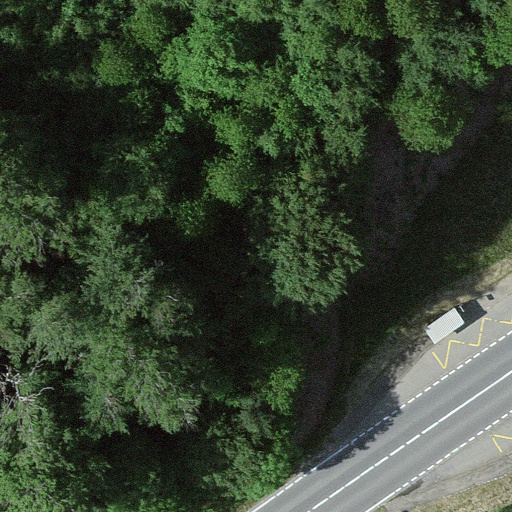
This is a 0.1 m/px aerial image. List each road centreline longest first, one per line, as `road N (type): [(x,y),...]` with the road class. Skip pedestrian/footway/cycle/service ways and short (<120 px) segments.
road 1 (track): [(303,474),(360,327),(337,249),(340,173),(375,0)]
road 2 (secondary): [(306,511),(511,372)]
road 3 (track): [(358,475),(303,474),(161,511)]
